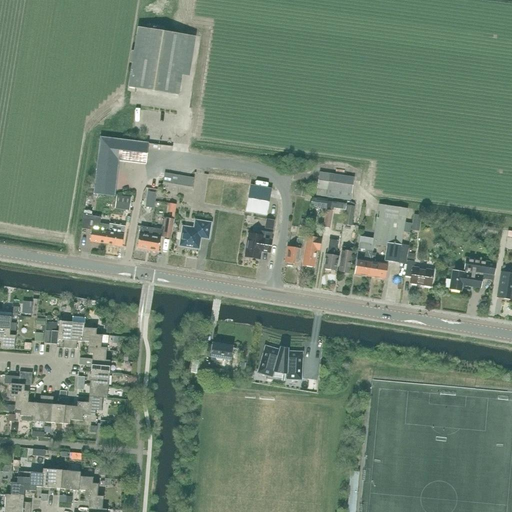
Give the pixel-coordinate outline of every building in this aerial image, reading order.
[(178,96),(188,36),(138,28),(128,88),(178,96)] [(172,147),(139,142),(100,138),(94,194),(114,196),(118,161),(145,164),(148,144),(160,146),(160,147),(160,146),(172,147),(172,148),(172,147)] [(317,188),(316,195),(350,200),(351,194),(352,194),(354,180),(354,178),(319,172),(319,176),(318,184),(317,188)] [(192,190),(194,179),(164,174),(162,185),(192,190)] [(250,186),(246,212),(267,216),(271,189),(250,186)] [(129,211),(131,198),(117,196),(115,209),(129,211)] [(326,208),(333,209),(333,208),(339,209),(340,203),(327,201),(326,208)] [(354,206),(346,204),(343,223),(351,225),(354,206)] [(407,209),(391,206),(379,204),(373,239),(372,245),(375,245),(387,247),(385,261),(406,264),(409,246),(401,245),(403,232),(409,233),(411,224),(405,223),(407,209)] [(329,228),(333,209),(326,208),(323,228),(329,228)] [(99,223),(100,218),(83,215),(81,229),(92,231),(90,241),(106,244),(108,232),(109,225),(99,223)] [(419,229),(421,216),(414,215),(412,228),(419,229)] [(174,218),(166,217),(163,237),(170,238),(174,218)] [(305,237),(307,220),(301,219),(300,228),(299,228),(298,236),(305,237)] [(208,239),(211,223),(195,221),(194,229),(182,227),(179,246),(199,249),(200,238),(208,239)] [(123,235),(124,228),(118,227),(116,234),(108,232),(106,244),(121,246),(123,235)] [(148,251),(151,229),(141,227),(137,249),(148,251)] [(161,237),(162,230),(151,229),(148,251),(158,252),(161,237)] [(271,239),(272,233),(260,232),(259,235),(258,236),(256,236),(249,235),(245,257),(256,258),(259,259),(261,249),(268,250),(269,250),(269,251),(271,241),(271,239)] [(353,241),(354,237),(348,236),(348,240),(345,239),(345,244),(346,244),(344,254),(341,253),(338,272),(349,273),(354,241),(353,241)] [(307,237),(302,266),(314,268),(317,248),(320,249),(321,239),(307,237)] [(370,267),(372,255),(373,251),(375,245),(372,245),(373,239),(360,237),(358,249),(365,250),(364,260),(357,259),(355,272),(355,274),(368,277),(370,268),(370,267)] [(301,254),(303,240),(297,239),(295,248),(288,247),(285,263),(286,263),(287,266),(292,267),(294,264),(298,265),(300,254),(301,254)] [(336,256),(339,241),(329,239),(328,248),(327,255),(326,255),(323,269),(336,271),(338,256),(336,256)] [(373,262),(374,256),(372,255),(370,267),(370,268),(368,277),(384,279),(387,264),(385,264),(373,262)] [(446,279),(445,287),(449,288),(449,290),(461,292),(462,285),(481,288),(481,284),(482,282),(482,279),(483,279),(493,280),(494,275),(496,263),(466,258),(464,270),(464,273),(452,271),(451,280),(446,279)] [(413,268),(414,262),(407,261),(404,277),(411,278),(410,284),(418,285),(418,284),(421,284),(421,285),(431,287),(433,271),(413,268)] [(511,300),(511,273),(501,272),(497,298),(511,300)] [(10,330),(10,329),(12,313),(0,312),(0,334),(3,335),(4,329),(10,330)] [(70,348),(72,322),(59,321),(58,332),(57,340),(64,340),(63,348),(70,348)] [(85,323),(84,323),(72,322),(70,348),(76,349),(77,341),(83,342),(84,328),(85,323)] [(97,329),(84,328),(83,342),(89,343),(88,347),(95,347),(95,341),(102,342),(102,335),(96,335),(97,329)] [(14,349),(16,330),(10,329),(10,330),(4,329),(3,335),(0,334),(0,341),(1,342),(0,348),(14,349)] [(106,361),(106,360),(108,336),(102,335),(102,342),(95,341),(95,347),(88,347),(88,354),(92,354),(92,360),(106,361)] [(233,347),(212,343),(212,344),(211,348),(207,348),(207,354),(210,354),(210,357),(211,357),(210,361),(199,359),(199,361),(192,360),(190,372),(212,377),(216,357),(231,360),(232,354),(235,355),(236,349),(233,348),(233,347)] [(280,351),(266,347),(258,372),(273,377),(275,372),(285,374),(285,379),(300,379),(302,353),(287,353),(287,349),(286,349),(286,350),(281,349),(281,348),(280,351)] [(106,361),(92,360),(80,358),(79,365),(91,366),(91,372),(109,373),(110,361),(106,360),(106,361)] [(108,386),(109,373),(91,372),(90,384),(108,386)] [(19,384),(19,377),(5,376),(4,384),(11,385),(10,397),(15,398),(15,403),(21,404),(22,398),(28,398),(29,391),(25,391),(25,385),(19,384)] [(305,391),(317,392),(318,380),(306,379),(305,391)] [(107,398),(108,386),(90,384),(88,397),(103,398),(107,398)] [(45,423),(47,397),(41,396),(40,403),(34,403),(32,417),(32,422),(45,423)] [(53,405),(53,397),(47,397),(45,423),(57,424),(59,405),(53,405)] [(103,398),(88,397),(88,403),(84,403),(83,409),(89,409),(89,416),(96,416),(96,411),(102,411),(103,398)] [(28,402),(28,398),(22,398),(21,404),(15,403),(15,406),(14,410),(20,410),(20,416),(32,417),(34,403),(28,402)] [(84,403),(78,402),(77,402),(77,407),(71,406),(70,420),(83,421),(83,415),(89,416),(89,409),(83,409),(84,403)] [(70,420),(71,406),(59,405),(57,424),(70,425),(70,420)] [(343,465),(340,511),(351,511),(360,511),(363,467),(343,465)] [(54,489),(56,470),(43,469),(43,473),(41,488),(54,489)] [(66,490),(68,471),(56,470),(54,489),(66,490)] [(81,472),(80,472),(68,471),(66,490),(79,491),(80,476),(81,472)] [(41,488),(43,473),(30,472),(29,478),(24,478),(23,484),(29,485),(29,491),(36,492),(36,487),(41,488)] [(93,478),(80,476),(79,491),(85,491),(85,495),(91,496),(92,490),(98,490),(99,484),(93,483),(93,478)] [(23,484),(24,478),(17,477),(17,483),(11,483),(10,495),(24,497),(25,491),(29,491),(29,485),(23,484)] [(98,496),(98,490),(92,490),(91,496),(85,495),(84,502),(89,502),(88,508),(102,509),(103,496),(98,496)] [(10,495),(5,495),(4,507),(31,510),(31,503),(24,503),(24,497),(10,495)]
